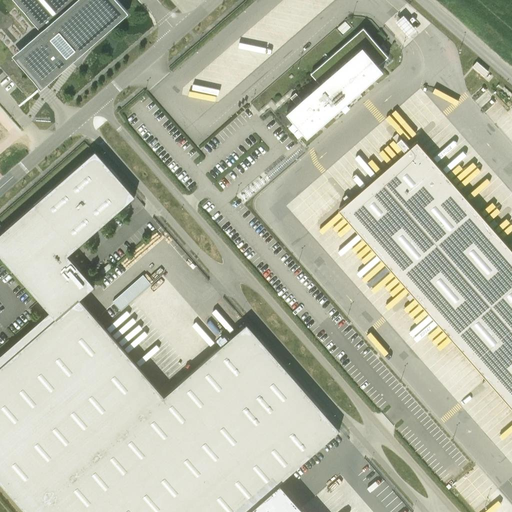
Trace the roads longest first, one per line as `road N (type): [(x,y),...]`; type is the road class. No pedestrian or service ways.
road 1 (unclassified): [(222,278),(364,440)]
road 2 (unclassified): [(80,118),(222,278)]
road 3 (unclassified): [(178,33),(80,118)]
